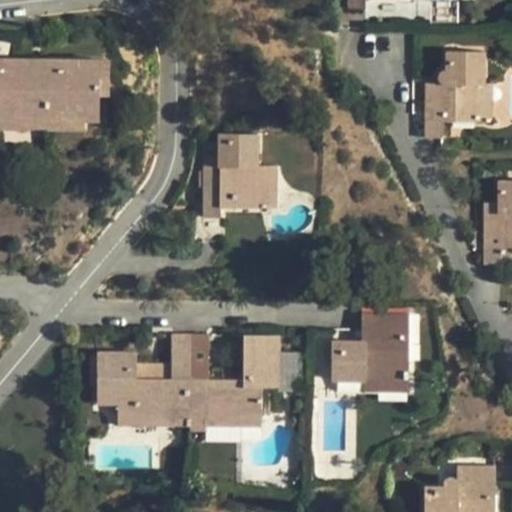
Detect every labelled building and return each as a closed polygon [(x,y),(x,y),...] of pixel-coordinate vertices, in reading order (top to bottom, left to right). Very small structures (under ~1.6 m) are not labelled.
[(424,83),(424,136),(428,136),(441,136),(441,120),(489,120),(491,82),(483,82),(482,50),(446,49),(446,68),(444,69),(441,69),(440,71),(438,74),(438,76),(439,80),(440,82),(441,83),(424,83)] [(0,118),(20,119),(20,127),(45,128),(46,118),(84,119),(99,121),(100,92),(109,92),(109,60),(40,58),(40,60),(39,87),(19,87),(20,60),(20,58),(0,57),(0,118)] [(20,60),(19,87),(39,87),(40,60),(20,60)] [(20,127),(20,119),(0,118),(0,130),(20,131),(20,127)] [(84,119),(46,118),(45,128),(45,129),(83,131),(84,119)] [(201,142),(202,214),(219,216),(219,206),(268,206),(268,165),(256,165),(256,133),(218,132),(219,141),(201,142)] [(483,249),(483,262),(489,262),(501,263),(501,253),(511,253),(511,178),(500,178),(500,202),(483,201),(483,249)] [(0,230),(0,266),(10,267),(10,230),(0,230)] [(361,379),(361,389),(407,388),(408,313),(360,312),(360,329),(361,340),(330,340),(330,379),(361,379)] [(96,385),(95,402),(116,403),(116,412),(188,412),(189,333),(170,333),(170,362),(170,377),(135,376),(135,361),(135,351),(96,351),(95,354),(96,385)] [(189,333),(188,412),(260,412),(260,385),(277,386),(277,335),(242,334),(242,370),(231,370),(231,365),(220,365),(220,377),(208,377),(207,333),(189,333)] [(135,361),(135,376),(170,377),(170,362),(135,361)] [(188,424),(188,412),(116,412),(116,424),(188,424)] [(260,425),(260,412),(188,412),(188,424),(260,425)] [(493,511),(493,483),(494,478),(494,466),(468,465),(468,485),(457,485),(457,479),(454,477),(450,475),(449,476),(445,477),(443,480),(443,486),(423,486),(422,511),(493,511)] [(468,485),(468,465),(457,465),(457,479),(457,485),(468,485)]
